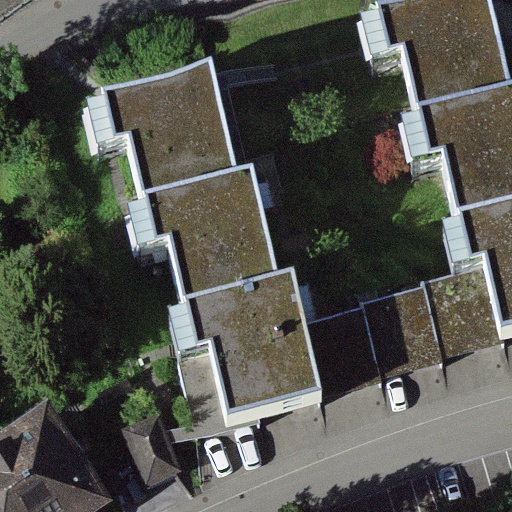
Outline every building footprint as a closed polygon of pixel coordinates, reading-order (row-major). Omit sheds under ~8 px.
[(511,101),(486,1),(391,25),(420,137),(433,134),(460,239),(511,226),(511,101)] [(159,220),(185,325),(281,300),(253,192),(240,196),(212,88),(117,112),(145,224),(159,220)] [(511,226),(460,239),(470,282),(422,294),(423,298),(363,314),(364,318),(379,375),(440,360),(439,356),(499,340),(501,347),(511,344),(511,226)] [(281,300),(185,325),(197,371),(179,375),(194,436),(226,428),(227,434),(322,410),(294,297),(281,300)] [(364,318),(329,327),(345,388),(380,379),(379,375),(364,318)] [(45,430),(0,460),(0,511),(99,511),(101,511),(45,430)] [(157,430),(127,443),(146,488),(177,475),(157,430)]
